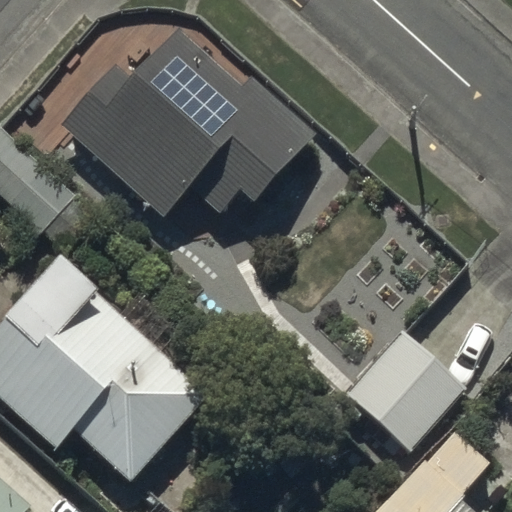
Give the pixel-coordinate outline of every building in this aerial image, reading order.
[(116,81),(60,140),(161,235),(190,204),(216,229),(232,212),(252,230),(318,160),(248,93),(235,106),(175,50),(131,96),(116,81)] [(97,230),(0,143),(0,203),(67,263),(97,230)] [(0,420),(54,470),(71,452),(127,503),(204,416),(114,334),(122,325),(67,275),(0,348),(0,420)] [(403,347),(346,405),(406,463),(462,405),(403,347)] [(454,453),(398,511),(460,511),(459,511),(485,483),(454,453)] [(11,511),(0,501),(0,511),(11,511)]
